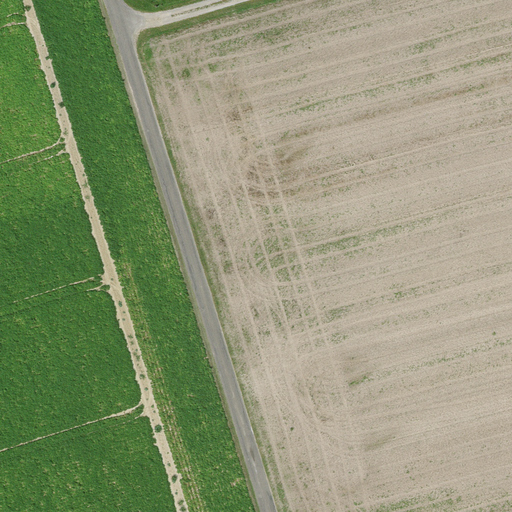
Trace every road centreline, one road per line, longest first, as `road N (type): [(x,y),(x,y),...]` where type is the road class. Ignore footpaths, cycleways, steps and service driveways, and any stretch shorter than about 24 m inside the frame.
road 1 (track): [(271,511),(113,0)]
road 2 (track): [(242,0),(123,32)]
